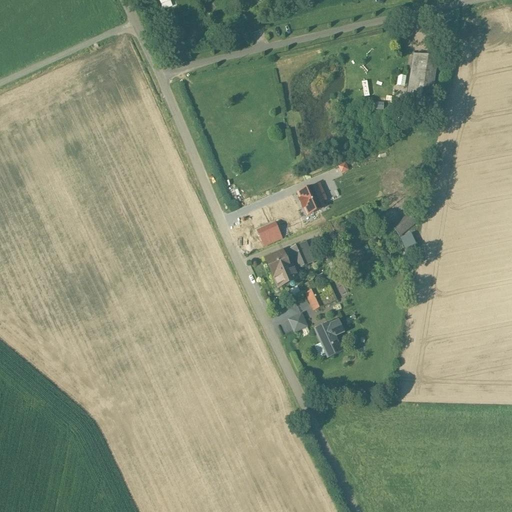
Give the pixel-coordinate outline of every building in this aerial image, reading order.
[(160,0),(164,8),(173,5),(171,0),(160,0)] [(198,28),(187,31),(190,42),(201,39),(198,28)] [(251,33),(253,42),(266,37),(263,29),(251,33)] [(417,74),(412,107),(429,109),(437,58),(414,54),(414,55),(417,56),(414,74),(417,74)] [(296,217),(289,199),(273,205),(281,223),(296,217)] [(263,206),(246,213),(255,234),(272,227),(263,206)] [(409,214),(393,225),(400,236),(416,224),(409,214)] [(329,223),(318,227),(323,238),(333,233),(329,223)] [(305,242),(291,248),(299,268),(313,262),(305,242)] [(282,252),(265,259),(278,288),(298,279),(292,267),(289,268),(282,252)] [(307,292),(317,288),(314,280),(304,285),(307,292)] [(321,286),(305,293),(309,301),(310,301),(315,310),(329,304),(321,286)] [(301,314),(288,320),(294,332),(306,327),(309,334),(309,333),(301,314)] [(337,323),(329,327),(328,325),(315,331),(328,358),(340,352),(333,337),(342,332),(337,323)]
